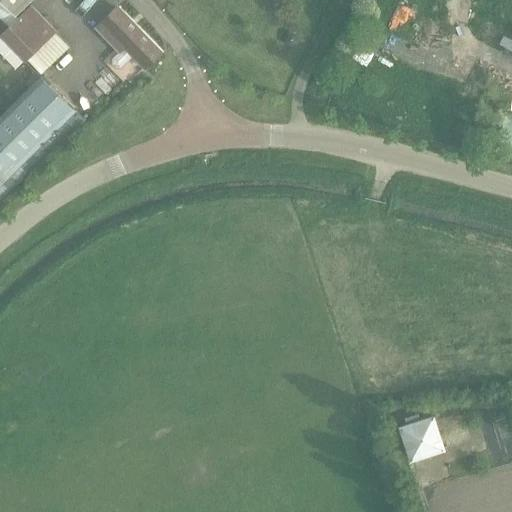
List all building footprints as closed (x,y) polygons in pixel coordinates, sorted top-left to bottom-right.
[(0,0),(0,2),(14,16),(19,10),(27,3),(29,0),(0,0)] [(1,36),(0,37),(0,52),(16,69),(24,60),(25,61),(26,59),(54,32),(55,31),(27,3),(19,10),(23,14),(1,35),(1,36)] [(116,7),(96,27),(115,46),(119,51),(111,59),(111,65),(115,68),(121,68),(133,56),(145,68),(160,53),(116,7)] [(0,200),(59,144),(85,120),(76,110),(41,76),(27,89),(14,103),(0,116),(0,200)] [(19,81),(5,95),(14,103),(27,89),(19,81)] [(511,113),(506,112),(494,154),(511,159),(511,113)] [(394,428),(403,465),(442,456),(434,419),(394,428)] [(467,425),(445,433),(450,448),(472,440),(467,425)]
